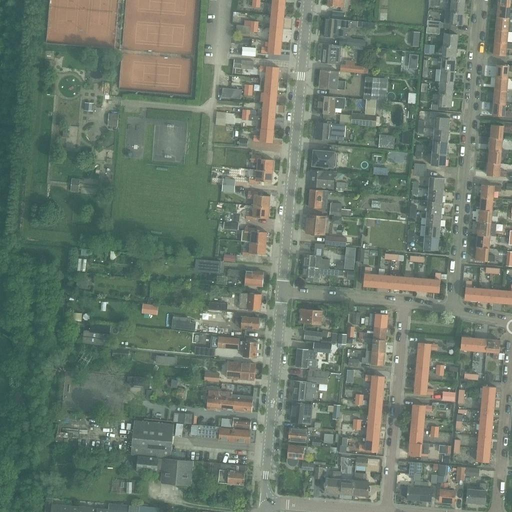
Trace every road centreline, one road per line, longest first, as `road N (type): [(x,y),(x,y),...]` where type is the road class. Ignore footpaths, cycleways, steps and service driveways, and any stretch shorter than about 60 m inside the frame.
road 1 (residential): [(453,311),(478,0)]
road 2 (tertiary): [(281,291),(308,0)]
road 3 (tertiary): [(270,504),(265,475),(281,291)]
road 4 (residential): [(385,511),(402,301)]
road 5 (residential): [(494,511),(511,334)]
road 6 (residential): [(208,163),(221,0)]
road 7 (residential): [(402,301),(281,291)]
